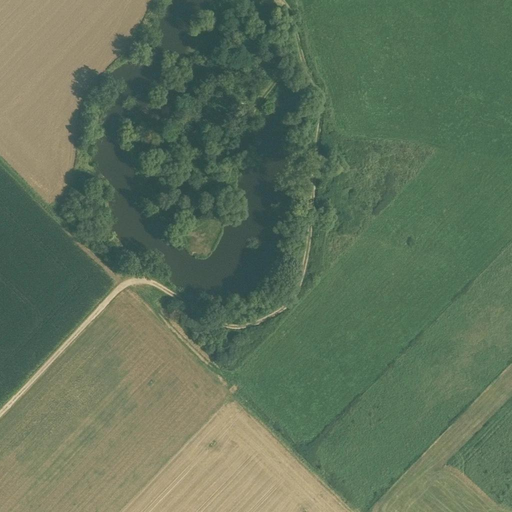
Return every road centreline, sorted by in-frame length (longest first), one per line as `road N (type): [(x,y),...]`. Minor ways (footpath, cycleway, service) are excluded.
road 1 (track): [(0,427),(133,290),(160,288),(198,315),(247,333),(294,312),(309,287),(328,105),(291,12),(231,0)]
road 2 (track): [(0,162),(359,511)]
